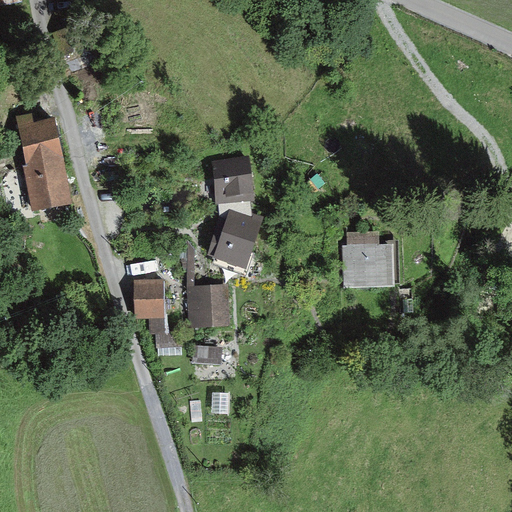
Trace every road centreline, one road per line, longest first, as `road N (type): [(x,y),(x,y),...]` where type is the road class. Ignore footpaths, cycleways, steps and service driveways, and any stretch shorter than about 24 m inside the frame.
road 1 (unclassified): [(39,0),(146,381)]
road 2 (track): [(146,381),(185,511)]
